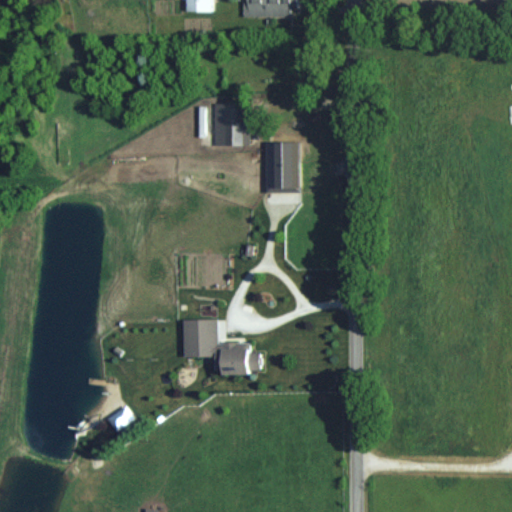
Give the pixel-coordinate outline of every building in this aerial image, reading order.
[(213,0),(181,0),(181,10),(214,10),(213,0)] [(247,0),(248,15),(299,15),(299,0),(247,0)] [(283,79),(302,79),(302,49),(268,49),(268,88),(283,88),(283,79)] [(250,101),(215,101),(215,144),(250,144),(250,101)] [(107,153),(107,134),(70,135),(70,120),(57,120),(57,163),(71,163),(71,154),(107,153)] [(270,179),(268,134),(297,133),(298,178),(270,179)] [(220,318),(186,318),(187,355),(218,355),(218,372),(263,371),(263,350),(253,350),(253,340),(220,341),(220,318)]
